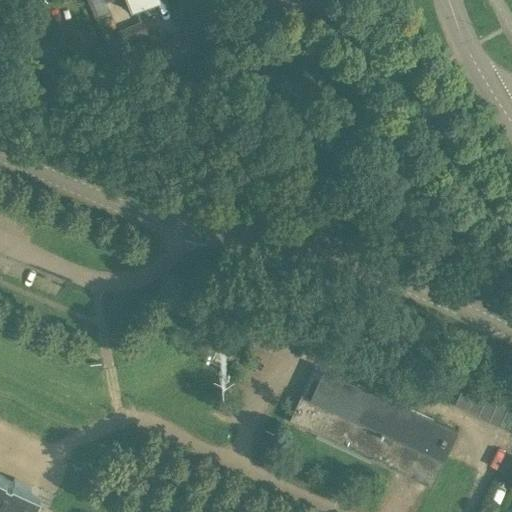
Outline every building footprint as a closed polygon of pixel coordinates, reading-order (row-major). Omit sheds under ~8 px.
[(103,0),(104,2),(109,0),(125,0),(131,12),(161,1),(161,0),(103,0)] [(121,44),(147,34),(142,20),(116,31),(121,44)] [(215,334),(233,342),(238,331),(220,323),(215,334)] [(431,486),(445,455),(457,430),(323,368),(309,397),(301,394),(288,421),(431,486)] [(454,405),(465,410),(477,385),(465,380),(454,405)] [(465,410),(476,415),(488,390),(477,385),(465,410)] [(476,415),(487,421),(499,395),(488,390),(476,415)] [(487,421),(498,426),(510,400),(499,395),(487,421)] [(511,401),(510,400),(498,426),(509,431),(511,425),(511,401)] [(0,470),(0,493),(22,504),(31,485),(0,470)]
